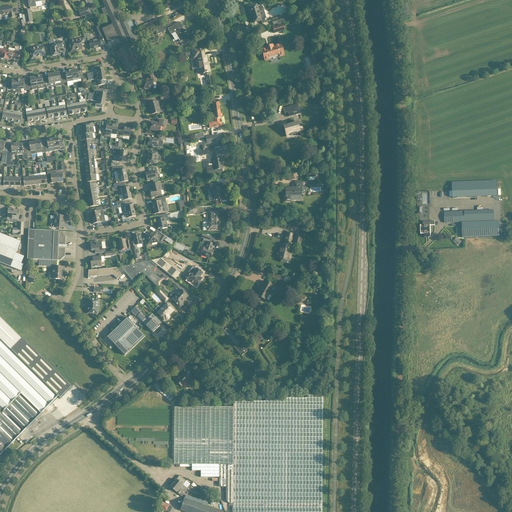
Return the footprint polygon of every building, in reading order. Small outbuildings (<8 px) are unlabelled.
[(101,0),(112,23),(116,33),(119,38),(122,44),(132,40),(136,38),(138,37),(130,19),(126,21),(126,20),(119,23),(108,0),(101,0)] [(262,24),(265,23),(265,20),(265,19),(266,18),(264,11),(262,12),(262,11),(263,9),(263,7),(261,6),(257,7),(257,5),(249,7),(254,23),(261,21),(262,24)] [(0,20),(3,20),(3,19),(4,19),(4,20),(5,21),(6,21),(7,20),(8,19),(8,18),(9,18),(10,19),(15,18),(14,13),(13,13),(11,6),(0,8),(0,20)] [(92,13),(89,7),(86,8),(79,12),(81,17),(92,13)] [(287,17),(280,19),(272,21),(273,25),(277,24),(279,23),(288,20),(287,17)] [(25,29),(24,23),(24,21),(19,22),(20,30),(21,30),(21,33),(19,32),(18,38),(13,37),(12,41),(24,43),(24,41),(25,41),(26,34),(25,30),(25,29)] [(172,26),(168,28),(168,29),(171,35),(172,34),(175,41),(178,39),(180,42),(182,46),(190,41),(185,32),(187,32),(186,30),(184,31),(179,22),(174,25),(172,26)] [(112,23),(100,29),(106,43),(119,38),(116,33),(112,23)] [(282,25),(273,28),(275,33),(284,30),(282,25)] [(165,31),(163,26),(155,29),(157,35),(165,31)] [(101,47),(100,45),(105,44),(98,27),(94,28),(98,38),(99,37),(99,39),(93,40),(92,37),(87,38),(86,34),(83,35),(84,38),(85,42),(89,42),(90,49),(101,47)] [(85,45),(84,40),(84,38),(78,39),(78,40),(69,41),(70,45),(69,45),(70,53),(76,52),(75,50),(77,50),(82,49),(81,46),(85,45)] [(51,56),(57,55),(57,53),(60,52),(60,51),(65,50),(63,42),(49,44),(51,56)] [(118,53),(116,53),(119,59),(120,58),(122,62),(136,56),(136,55),(133,57),(131,54),(130,55),(127,49),(131,47),(128,42),(118,46),(120,51),(117,52),(118,53)] [(265,61),(269,60),(268,57),(279,54),(280,57),(284,55),(280,44),(273,46),(272,45),(265,47),(265,48),(261,50),(265,61)] [(31,54),(30,55),(31,60),(36,59),(36,57),(45,55),(43,47),(40,48),(39,47),(34,48),(35,49),(30,50),(31,54)] [(192,52),(191,52),(192,56),(192,60),(197,59),(200,74),(205,73),(210,72),(209,67),(208,67),(206,56),(204,56),(202,48),(192,50),(192,52)] [(309,65),(316,65),(316,55),(309,55),(309,59),(310,59),(310,61),(307,61),(307,64),(309,64),(309,65)] [(138,60),(136,56),(122,62),(126,71),(135,67),(133,62),(138,60)] [(96,72),(87,74),(88,77),(104,74),(103,68),(102,68),(102,65),(95,66),(95,69),(96,72)] [(77,70),(71,71),(72,79),(73,83),(81,82),(81,79),(82,79),(81,77),(80,72),(77,73),(77,70)] [(63,75),(64,82),(67,82),(67,81),(72,79),(71,71),(65,72),(66,75),(63,75)] [(144,89),(149,88),(154,87),(153,83),(157,82),(154,71),(146,73),(147,77),(148,77),(149,79),(142,81),(144,89)] [(59,73),(53,74),(55,83),(60,82),(60,85),(64,85),(64,82),(63,75),(60,76),(59,73)] [(48,78),(45,78),(46,85),(47,87),(49,87),(55,86),(55,83),(53,74),(47,75),(48,78)] [(104,74),(88,77),(88,81),(97,79),(97,82),(98,86),(105,85),(105,81),(106,80),(104,74)] [(30,78),(30,81),(27,82),(28,89),(31,88),(32,90),(38,89),(36,77),(34,77),(33,76),(32,76),(31,77),(30,78)] [(36,77),(38,89),(45,88),(45,86),(46,85),(45,78),(42,79),(41,76),(36,77)] [(12,81),(12,84),(8,84),(7,91),(16,90),(16,93),(18,93),(18,80),(12,81)] [(18,80),(18,93),(21,93),(21,90),(24,90),(25,90),(28,90),(28,92),(29,92),(28,89),(27,83),(24,83),(24,80),(18,80)] [(89,93),(84,92),(84,95),(84,96),(88,96),(105,100),(106,93),(105,93),(106,90),(99,89),(98,92),(97,95),(89,93)] [(88,96),(84,96),(85,99),(87,100),(96,101),(96,104),(95,107),(102,109),(103,106),(104,106),(105,100),(88,96)] [(212,122),(209,123),(209,128),(222,126),(218,102),(218,101),(215,102),(215,100),(211,101),(211,104),(212,104),(214,116),(214,118),(212,119),(212,121),(212,122)] [(152,114),(157,113),(160,112),(157,101),(153,103),(148,104),(149,108),(150,108),(152,114)] [(79,103),(81,113),(87,112),(86,102),(79,103)] [(68,115),(75,114),(73,104),(67,105),(68,115)] [(59,106),(61,116),(67,115),(65,105),(59,106)] [(298,105),(283,109),(285,114),(287,114),(287,113),(288,117),(302,113),(301,107),(299,108),(298,105)] [(48,118),(54,117),(53,107),(46,108),(48,118)] [(38,110),(40,120),(47,119),(45,109),(38,110)] [(2,120),(8,121),(10,111),(3,110),(2,120)] [(10,111),(8,121),(14,122),(16,112),(10,111)] [(28,122),(34,121),(32,111),(26,112),(28,122)] [(16,112),(14,122),(20,123),(22,113),(16,112)] [(165,121),(163,120),(158,119),(157,123),(151,122),(150,130),(155,131),(160,131),(161,127),(164,127),(165,121)] [(284,127),(283,128),(285,133),(285,132),(286,135),(286,134),(289,134),(289,136),(297,134),(296,132),(302,130),(301,128),(302,128),(301,126),(301,125),(300,122),(296,123),(295,123),(294,123),(293,123),(292,124),(289,125),(288,125),(288,124),(286,124),(287,125),(286,125),(284,126),(284,127)] [(92,133),(91,127),(93,127),(93,124),(84,125),(84,128),(82,129),(81,129),(81,132),(82,132),(83,134),(83,135),(90,133),(90,134),(92,133)] [(111,134),(111,137),(111,138),(115,138),(116,138),(119,138),(120,132),(117,131),(118,129),(118,126),(112,125),(112,127),(111,134)] [(103,128),(102,135),(105,135),(104,136),(111,137),(111,134),(112,127),(106,126),(106,129),(103,128)] [(120,132),(119,138),(122,139),(123,136),(129,137),(131,128),(124,127),(123,132),(120,132)] [(87,140),(87,144),(94,143),(92,133),(90,134),(90,133),(83,135),(83,134),(80,135),(81,141),(87,140)] [(163,142),(162,142),(163,137),(157,136),(156,139),(149,138),(147,145),(162,148),(163,142)] [(58,138),(52,139),(54,148),(54,151),(60,150),(60,151),(65,150),(64,142),(59,143),(58,140),(58,138)] [(47,145),(44,146),(45,152),(46,153),(54,151),(54,148),(52,139),(46,140),(47,144),(47,145)] [(35,142),(37,153),(42,152),(42,153),(45,152),(44,146),(41,146),(40,141),(35,142)] [(30,151),(27,152),(27,158),(31,157),(31,155),(37,154),(36,153),(37,153),(35,142),(29,143),(30,151)] [(7,158),(6,164),(11,165),(11,156),(13,156),(14,155),(17,155),(17,144),(11,144),(11,152),(7,152),(7,157),(7,158)] [(23,144),(17,144),(17,155),(22,155),(22,158),(24,160),(28,160),(27,158),(27,152),(23,152),(23,144)] [(113,146),(112,149),(115,150),(115,155),(117,156),(126,157),(127,152),(125,151),(122,151),(119,150),(119,147),(113,146)] [(158,152),(152,151),(147,150),(146,155),(148,155),(148,158),(147,158),(146,164),(151,165),(152,164),(156,164),(158,152)] [(112,167),(119,167),(119,162),(125,163),(126,157),(115,155),(114,161),(112,161),(111,167),(112,167)] [(221,155),(212,156),(212,160),(206,160),(208,175),(223,173),(222,169),(223,169),(221,155)] [(119,167),(112,167),(113,171),(114,170),(115,178),(126,176),(125,170),(119,171),(119,167)] [(150,173),(146,174),(147,181),(156,179),(156,175),(157,174),(156,168),(152,168),(148,168),(149,172),(150,173)] [(56,171),(57,182),(63,182),(63,178),(66,178),(65,170),(56,171)] [(51,183),(57,182),(56,171),(47,172),(48,178),(51,178),(51,183)] [(115,187),(123,185),(122,182),(128,181),(126,176),(115,178),(116,183),(114,184),(115,187)] [(452,198),(497,196),(497,181),(452,183),(452,198)] [(296,188),(291,188),(286,188),(286,201),(291,201),(291,196),(301,195),(306,192),(306,188),(304,186),(301,186),(301,182),(295,182),(296,188)] [(152,189),(150,190),(150,193),(150,194),(150,196),(151,196),(151,197),(156,196),(161,195),(161,191),(162,191),(161,183),(156,184),(151,185),(152,189)] [(217,183),(207,185),(208,190),(208,191),(211,190),(211,194),(210,195),(211,201),(213,200),(214,200),(221,199),(223,199),(223,198),(222,194),(221,187),(218,188),(217,183)] [(118,196),(122,195),(130,193),(129,187),(124,189),(123,185),(115,187),(115,190),(117,190),(118,196)] [(422,203),(429,203),(429,190),(417,191),(417,205),(418,205),(418,213),(422,213),(422,203)] [(168,197),(165,197),(159,198),(154,199),(154,202),(152,203),(154,214),(159,213),(163,212),(161,203),(166,202),(165,199),(168,198),(168,197)] [(122,214),(126,213),(134,211),(133,205),(123,207),(122,204),(117,205),(117,208),(121,208),(122,214)] [(91,212),(92,218),(101,216),(104,216),(103,210),(105,209),(104,206),(100,207),(101,210),(91,212)] [(7,219),(18,220),(20,210),(16,210),(13,210),(13,209),(8,209),(7,219)] [(51,224),(51,227),(54,227),(59,228),(64,228),(63,228),(63,221),(64,221),(65,216),(60,216),(60,210),(55,210),(55,216),(54,224),(51,224)] [(444,223),(451,223),(462,222),(489,222),(489,221),(494,221),(494,210),(489,210),(464,211),(464,212),(444,212),(444,223)] [(135,216),(134,211),(126,213),(126,215),(121,216),(123,223),(130,222),(130,218),(135,216)] [(218,212),(213,212),(209,212),(209,222),(203,222),(203,231),(219,231),(220,222),(218,222),(218,212)] [(159,222),(159,223),(157,223),(158,229),(162,228),(162,229),(167,228),(166,222),(169,221),(167,214),(158,216),(159,219),(157,220),(157,221),(158,221),(158,222),(159,222)] [(105,221),(104,216),(101,216),(92,218),(94,224),(103,222),(104,227),(108,226),(107,221),(105,221)] [(423,221),(423,225),(420,225),(421,234),(424,234),(424,237),(431,237),(430,225),(435,225),(434,221),(423,221)] [(489,222),(462,222),(462,237),(464,237),(499,236),(499,225),(499,221),(494,221),(489,221),(489,222)] [(12,233),(12,234),(18,234),(18,235),(23,235),(23,231),(23,230),(24,223),(19,222),(18,228),(13,228),(12,231),(12,233)] [(27,259),(39,260),(56,261),(57,261),(57,260),(60,260),(64,256),(65,241),(31,240),(31,230),(28,230),(27,259)] [(31,240),(65,241),(65,237),(61,232),(59,232),(59,231),(53,231),(52,231),(31,230),(31,240)] [(167,232),(165,236),(175,242),(181,232),(177,230),(173,236),(167,232)] [(161,243),(165,236),(159,232),(157,235),(154,233),(152,234),(152,233),(146,234),(148,244),(159,242),(161,243)] [(280,244),(276,258),(283,260),(283,262),(290,264),(292,255),(290,255),(292,247),(291,246),(292,242),(292,243),(301,245),(303,237),(296,235),(296,234),(293,234),(286,232),(283,244),(280,244)] [(0,233),(0,262),(21,271),(23,265),(21,264),(24,257),(16,253),(20,242),(0,233)] [(133,242),(130,242),(131,248),(132,251),(133,260),(137,259),(140,259),(139,255),(139,254),(139,253),(139,252),(139,251),(138,250),(138,249),(137,248),(137,245),(142,244),(140,234),(133,236),(134,240),(132,240),(132,241),(133,242)] [(208,242),(209,241),(211,237),(202,234),(201,238),(203,239),(200,247),(203,248),(201,255),(211,258),(213,251),(211,250),(213,244),(208,242)] [(453,242),(457,246),(462,241),(457,237),(453,242)] [(126,240),(117,241),(119,250),(128,248),(131,248),(130,242),(129,241),(126,242),(126,240)] [(101,241),(90,243),(91,251),(95,251),(95,254),(104,253),(104,249),(102,249),(101,241)] [(92,257),(93,258),(94,258),(94,261),(90,262),(91,267),(102,266),(101,261),(104,261),(104,257),(101,257),(101,256),(92,257)] [(175,279),(180,273),(161,258),(151,260),(175,279)] [(56,261),(39,260),(38,266),(53,267),(52,274),(50,274),(49,275),(49,277),(50,278),(53,279),(62,279),(63,272),(64,272),(64,267),(56,266),(56,261)] [(134,264),(144,274),(147,277),(152,271),(153,271),(156,268),(147,261),(140,263),(134,264)] [(134,283),(144,274),(134,264),(120,267),(134,283)] [(192,274),(188,280),(196,286),(200,280),(199,279),(200,278),(199,277),(202,273),(196,269),(192,266),(189,272),(192,274)] [(116,268),(94,270),(88,270),(88,279),(90,278),(90,277),(113,275),(117,279),(122,275),(116,268)] [(160,278),(153,271),(152,271),(147,277),(154,284),(158,288),(160,286),(160,283),(162,281),(163,280),(164,280),(165,280),(165,281),(166,282),(168,279),(167,278),(166,277),(165,277),(164,277),(163,277),(162,277),(161,278),(160,278)] [(33,283),(35,277),(30,274),(27,280),(33,283)] [(265,300),(273,286),(264,281),(261,286),(261,287),(257,295),(265,300)] [(181,290),(176,295),(174,293),(173,293),(172,294),(170,295),(170,296),(170,297),(176,302),(175,303),(180,307),(183,303),(182,302),(184,299),(184,300),(188,296),(181,290)] [(162,293),(159,296),(165,302),(168,299),(162,293)] [(98,300),(88,299),(88,313),(97,314),(98,300)] [(164,320),(164,319),(165,319),(165,320),(166,320),(167,320),(168,320),(168,319),(169,319),(169,318),(169,317),(169,316),(168,316),(168,315),(169,313),(170,314),(173,311),(167,304),(161,309),(158,306),(154,310),(164,320)] [(135,307),(130,311),(135,316),(140,311),(135,307)] [(141,312),(137,316),(153,332),(159,326),(159,325),(162,322),(156,316),(149,322),(143,316),(143,315),(141,312)] [(0,454),(18,436),(57,396),(59,399),(71,386),(22,338),(21,339),(0,318),(0,454)] [(127,318),(111,334),(113,336),(112,337),(112,340),(113,341),(112,342),(124,355),(144,336),(127,318)] [(223,331),(229,337),(236,345),(233,347),(241,356),(248,350),(230,330),(233,328),(228,324),(226,326),(227,327),(223,331)] [(248,327),(244,331),(249,336),(252,338),(256,334),(253,332),(248,327)] [(308,350),(306,352),(309,357),(312,355),(311,355),(315,352),(312,348),(308,350)] [(189,377),(188,376),(185,373),(179,378),(178,377),(175,381),(181,386),(186,381),(190,384),(194,380),(190,376),(189,377)] [(232,503),(232,511),(321,511),(323,395),(307,395),(307,398),(265,397),(265,401),(233,401),(233,407),(174,407),(174,464),(192,464),(192,471),(200,471),(200,477),(220,477),(219,487),(226,487),(226,500),(229,503),(232,503)] [(186,481),(179,475),(170,487),(182,496),(188,489),(183,485),(186,481)] [(184,498),(180,510),(185,511),(224,511),(213,508),(207,506),(200,504),(185,499),(184,498)] [(169,505),(166,504),(161,502),(159,508),(168,511),(169,511),(171,507),(168,506),(169,505)]
